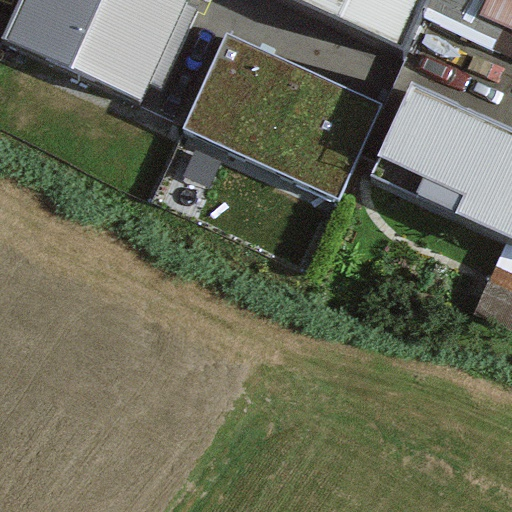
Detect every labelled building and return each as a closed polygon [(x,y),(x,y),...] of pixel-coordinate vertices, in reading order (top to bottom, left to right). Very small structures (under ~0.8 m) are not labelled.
[(30,0),(17,28),(137,85),(176,0),(30,0)] [(422,0),(431,0),(511,36),(511,0),(338,0),(408,32),(422,0)] [(226,38),(183,137),(338,205),(381,105),(226,38)] [(511,129),(412,85),(377,163),(511,223),(511,129)] [(482,315),(511,325),(511,276),(497,271),(482,315)]
